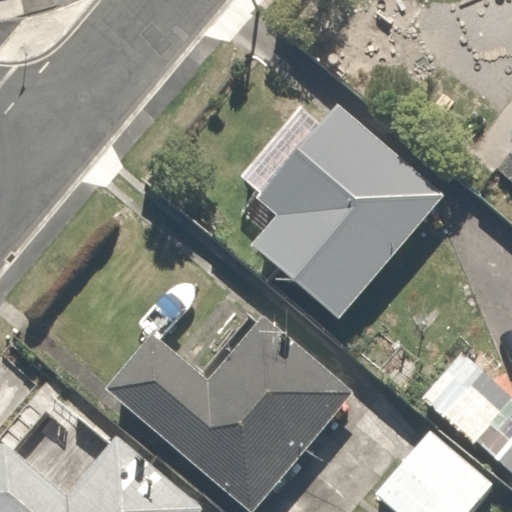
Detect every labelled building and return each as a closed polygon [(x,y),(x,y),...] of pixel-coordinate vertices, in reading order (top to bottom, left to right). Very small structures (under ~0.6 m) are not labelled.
[(436,223),(341,137),(260,226),(275,239),(238,281),(318,353),(436,223)] [(511,163),(503,174),(511,181),(511,163)] [(147,367),(97,423),(198,511),(253,511),(338,417),(251,340),(192,407),(147,367)] [(471,511),(472,511),(416,464),(374,511),(471,511)] [(36,511),(0,483),(0,511),(163,511),(105,466),(68,511),(36,511)]
